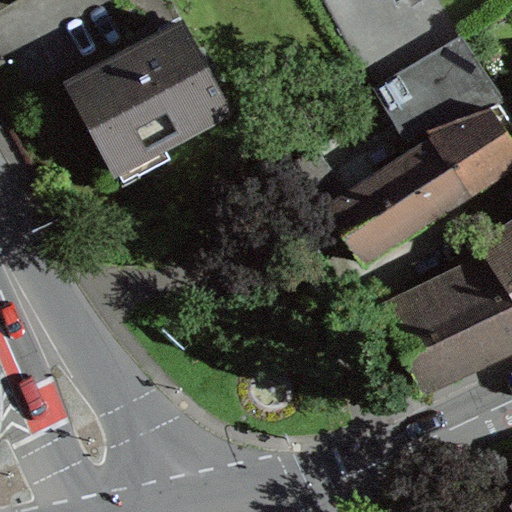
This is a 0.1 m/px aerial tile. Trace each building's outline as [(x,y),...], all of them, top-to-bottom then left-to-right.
[(114,170),(230,108),(185,25),(69,87),(114,170)] [(376,96),(403,139),(428,130),(489,108),(507,102),(461,35),(376,96)] [(344,233),(362,262),(511,165),(511,142),(489,108),(428,130),(434,140),(347,196),(328,208),(344,233)] [(293,166),(328,208),(347,196),(311,149),(292,164),(293,166)] [(328,208),(293,166),(269,185),(305,227),(319,250),(344,233),(328,208)] [(511,291),(511,234),(483,253),(488,259),(511,291)] [(393,322),(423,388),(511,346),(511,291),(488,259),(450,279),(457,291),(393,322)]
